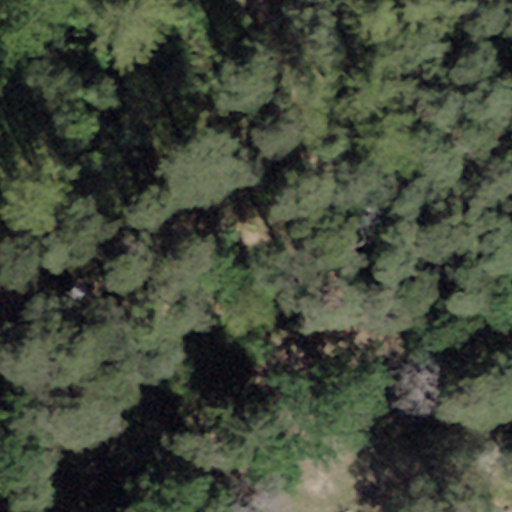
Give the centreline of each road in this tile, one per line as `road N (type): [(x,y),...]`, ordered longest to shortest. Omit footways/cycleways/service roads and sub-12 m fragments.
road 1 (track): [(319,410),(369,343),(358,181),(321,60),(260,0)]
road 2 (track): [(358,181),(392,79),(376,0)]
